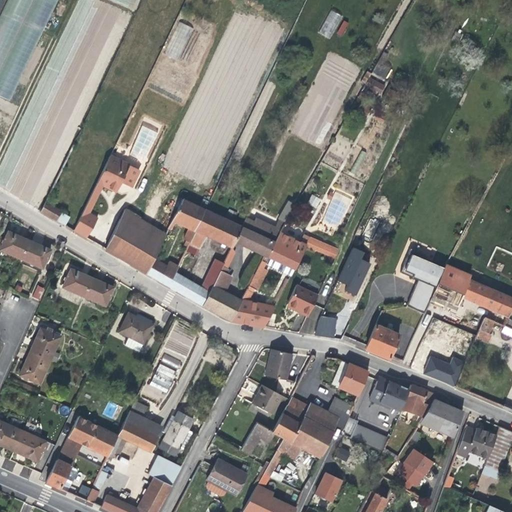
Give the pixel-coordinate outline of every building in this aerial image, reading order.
[(6,0),(0,15),(0,95),(14,101),(55,0),(6,0)] [(330,10),(319,34),(331,39),(342,15),(330,10)] [(179,22),(164,54),(178,61),(193,28),(179,22)] [(378,62),(382,64),(387,56),(382,53),(378,62)] [(369,77),(365,84),(380,92),(384,85),(369,77)] [(386,95),(398,101),(401,94),(389,88),(386,95)] [(363,107),(359,113),(366,117),(369,110),(363,107)] [(374,119),(383,123),(386,117),(377,112),(374,119)] [(110,155),(104,167),(134,181),(139,170),(110,155)] [(131,187),(134,181),(104,167),(97,182),(102,185),(113,190),(117,181),(121,182),(131,187)] [(121,182),(117,181),(113,190),(115,191),(116,192),(121,182)] [(83,210),(89,213),(102,185),(97,182),(83,210)] [(188,227),(194,231),(205,210),(182,199),(168,228),(170,229),(174,222),(188,227)] [(65,225),(70,217),(45,202),(40,211),(56,220),(65,225)] [(290,202),(280,219),(285,222),(295,205),(290,202)] [(225,219),(233,223),(237,213),(229,209),(225,219)] [(73,231),(86,238),(97,219),(89,213),(83,210),(73,231)] [(241,227),(233,223),(225,219),(205,210),(194,231),(189,242),(188,245),(199,249),(206,235),(217,240),(232,247),(234,241),(241,227)] [(166,234),(124,211),(103,250),(145,273),(154,255),(166,234)] [(245,218),(241,227),(243,228),(245,224),(251,227),(249,230),(258,235),(264,222),(255,218),(253,222),(245,218)] [(280,230),(285,223),(278,219),(275,227),(280,230)] [(279,233),(280,230),(275,227),(264,222),(258,235),(249,230),(251,227),(245,224),(243,228),(241,227),(234,241),(248,248),(264,255),(266,257),(279,233)] [(189,242),(194,231),(188,227),(183,239),(189,242)] [(0,249),(21,259),(29,240),(19,236),(8,231),(0,248),(0,249)] [(263,327),(274,307),(272,306),(264,305),(246,301),(252,288),(255,290),(265,270),(262,268),(264,264),(267,265),(270,258),(293,269),(305,246),(305,245),(299,242),(279,233),(266,257),(264,255),(240,300),(230,320),(249,324),(263,327)] [(307,242),(310,237),(303,234),(299,242),(305,245),(307,242)] [(338,249),(310,237),(307,242),(336,255),(338,249)] [(29,240),(21,259),(43,269),(51,250),(42,246),(29,240)] [(335,258),(336,255),(307,242),(305,245),(305,246),(335,258)] [(196,254),(199,249),(188,245),(186,249),(196,254)] [(220,271),(226,274),(228,270),(227,269),(235,252),(232,247),(223,263),(220,271)] [(431,295),(432,296),(443,270),(444,267),(424,259),(426,255),(411,248),(401,271),(422,281),(420,285),(416,283),(406,305),(424,313),(431,295)] [(369,263),(349,254),(337,280),(343,283),(347,285),(344,290),(354,295),(369,263)] [(158,280),(166,265),(159,261),(160,259),(154,255),(145,273),(158,280)] [(293,269),(270,258),(267,265),(290,276),(293,269)] [(201,288),(209,292),(220,271),(223,263),(215,260),(201,288)] [(174,272),(178,266),(168,261),(166,265),(158,280),(168,285),(174,272)] [(444,270),(467,280),(470,273),(447,263),(444,270)] [(84,296),(92,278),(83,274),(70,268),(62,287),(84,296)] [(456,306),(457,306),(460,301),(461,297),(467,299),(508,317),(511,307),(511,298),(477,284),(467,280),(444,270),(443,270),(432,296),(456,306)] [(226,274),(220,271),(209,292),(202,306),(230,320),(240,300),(224,292),(231,276),(226,274)] [(417,282),(416,283),(420,285),(422,281),(401,271),(400,272),(417,280),(417,282)] [(202,306),(209,292),(201,288),(174,272),(168,285),(202,306)] [(92,278),(84,296),(105,305),(113,287),(102,282),(92,278)] [(276,302),(288,280),(286,279),(274,301),(276,302)] [(31,297),(39,300),(45,288),(37,285),(31,297)] [(299,312),(307,316),(317,295),(295,285),(286,304),(300,310),(299,312)] [(454,313),(456,306),(432,296),(430,303),(454,313)] [(294,310),(299,312),(300,310),(286,304),(285,306),(294,310)] [(129,336),(143,343),(152,324),(140,318),(128,313),(119,331),(129,336)] [(314,335),(333,338),(336,319),(320,316),(318,321),(314,335)] [(488,333),(493,321),(484,317),(478,329),(488,333)] [(375,325),(365,349),(389,359),(399,335),(375,325)] [(501,333),(511,336),(511,328),(503,326),(501,333)] [(29,352),(50,360),(50,359),(56,362),(59,353),(54,351),(60,337),(50,333),(45,330),(40,328),(35,338),(29,352)] [(488,333),(478,329),(475,338),(487,343),(490,334),(488,333)] [(139,351),(143,343),(129,336),(125,344),(139,351)] [(292,354),(271,349),(267,366),(265,375),(286,380),(292,354)] [(50,360),(29,352),(24,363),(19,375),(39,384),(50,360)] [(455,386),(465,363),(453,358),(450,365),(450,366),(447,365),(447,364),(430,357),(424,373),(455,386)] [(340,387),(350,364),(342,360),(332,383),(340,387)] [(166,393),(176,372),(159,363),(149,384),(166,393)] [(350,364),(340,387),(357,394),(367,371),(357,367),(350,364)] [(369,400),(379,404),(386,385),(387,380),(382,378),(377,380),(369,400)] [(391,387),(386,385),(379,404),(387,407),(389,407),(399,411),(409,389),(397,384),(395,389),(391,387)] [(254,398),(252,403),(272,414),(282,396),(262,385),(254,398)] [(409,389),(402,408),(423,416),(435,399),(437,395),(424,390),(411,385),(409,389)] [(299,422),(303,416),(308,405),(291,397),(282,414),(299,422)] [(335,398),(328,411),(340,417),(336,425),(341,428),(352,407),(335,398)] [(423,416),(419,423),(453,437),(462,411),(448,405),(435,399),(423,416)] [(117,435),(110,449),(115,452),(120,454),(126,440),(148,451),(160,426),(141,416),(146,406),(134,401),(133,404),(117,435)] [(328,411),(310,402),(308,405),(327,415),(328,411)] [(70,415),(73,409),(61,404),(58,410),(70,415)] [(333,431),(336,425),(340,417),(328,411),(327,415),(308,405),(303,416),(333,431)] [(191,423),(193,420),(178,412),(175,416),(191,423)] [(281,413),(272,431),(274,432),(282,437),(290,441),(299,422),(282,414),(281,413)] [(81,443),(90,447),(99,427),(77,416),(68,437),(81,443)] [(159,447),(174,455),(178,447),(182,449),(185,448),(192,434),(192,431),(188,429),(191,423),(175,416),(172,421),(170,420),(164,433),(166,434),(159,447)] [(303,416),(299,422),(290,441),(302,447),(320,456),(333,431),(303,416)] [(0,444),(13,451),(22,431),(0,420),(0,444)] [(269,442),(274,432),(272,431),(255,423),(241,450),(248,453),(257,435),(269,442)] [(388,438),(355,424),(349,437),(382,452),(388,438)] [(487,458),(496,434),(486,430),(485,433),(475,429),(465,425),(455,453),(465,457),(468,450),(487,458)] [(496,479),(511,437),(511,431),(499,426),(496,434),(487,458),(484,466),(491,468),(488,475),(496,479)] [(117,435),(99,427),(90,447),(107,456),(110,449),(117,435)] [(46,441),(22,431),(13,451),(25,456),(37,461),(46,441)] [(68,437),(63,446),(70,449),(66,458),(73,461),(81,443),(68,437)] [(295,460),(302,447),(290,441),(282,437),(263,474),(269,477),(282,453),(295,460)] [(70,449),(63,446),(45,482),(59,489),(62,482),(69,468),(73,461),(66,458),(70,449)] [(334,455),(345,461),(350,452),(338,446),(334,455)] [(99,491),(113,463),(110,462),(115,452),(110,449),(107,456),(92,488),(99,491)] [(432,461),(413,449),(396,473),(414,485),(422,473),(423,475),(432,461)] [(181,467),(157,455),(148,474),(154,477),(171,485),(181,467)] [(206,479),(208,480),(226,490),(235,495),(246,474),(227,464),(217,459),(206,479)] [(491,468),(484,466),(471,498),(486,504),(496,479),(488,475),(491,468)] [(75,471),(69,468),(62,482),(70,486),(73,480),(76,474),(75,471)] [(315,493),(330,500),(340,480),(325,473),(315,493)] [(420,479),(423,475),(422,473),(414,485),(416,486),(420,479)] [(263,474),(257,484),(264,487),(269,477),(263,474)] [(443,486),(449,488),(454,478),(446,475),(443,486)] [(171,485),(154,477),(137,508),(144,511),(151,498),(161,503),(171,485)] [(223,495),(226,490),(208,480),(205,485),(206,488),(220,496),(223,495)] [(67,493),(70,486),(62,482),(59,489),(67,493)] [(92,488),(83,484),(77,496),(86,500),(92,488)] [(264,487),(257,484),(250,498),(266,505),(270,496),(273,492),(264,487)] [(371,491),(386,498),(389,492),(375,485),(371,491)] [(93,504),(99,491),(92,488),(86,500),(93,504)] [(378,511),(386,498),(371,491),(370,490),(358,511),(378,511)] [(156,511),(161,503),(151,498),(144,511),(137,508),(106,495),(101,507),(112,511),(156,511)] [(250,498),(243,511),(245,511),(294,511),(296,509),(270,496),(266,505),(250,498)]
